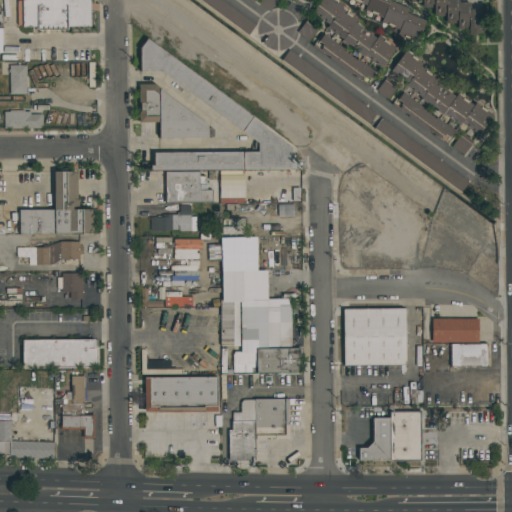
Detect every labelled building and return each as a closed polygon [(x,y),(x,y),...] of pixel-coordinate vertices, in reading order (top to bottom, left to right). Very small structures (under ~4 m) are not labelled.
[(270,12),(278,2),(275,0),(261,0),(259,4),(270,12)] [(383,66),(396,46),(326,0),(317,0),(320,1),(309,17),(383,66)] [(419,38),(425,20),(407,14),(409,8),(389,1),(389,0),(356,0),(366,3),(365,6),(378,11),(374,23),(419,38)] [(410,2),(410,0),(458,0),(458,2),(465,2),(465,4),(470,3),(470,11),(482,11),(482,34),(476,34),(476,35),(468,35),(468,26),(457,27),(457,23),(445,23),(445,16),(434,16),(433,7),(422,7),(422,2),(410,2)] [(144,33),(150,22),(138,16),(134,24),(139,26),(138,30),(144,33)] [(375,72),(323,34),(313,47),(366,85),(375,72)] [(295,145),(146,40),(140,49),(140,72),(158,72),(258,142),(258,152),(154,153),(154,163),(149,169),(165,169),(165,204),(212,203),(212,190),(206,190),(206,177),(199,177),(199,170),(216,170),(217,171),(296,170),(295,145)] [(370,122),(376,113),(288,51),(282,60),(370,122)] [(476,136),(489,116),(435,80),(438,76),(403,53),(391,72),(408,83),(405,88),(476,136)] [(26,65),(9,66),(10,94),(27,94),(26,65)] [(394,88),(383,81),(378,91),(389,97),(394,88)] [(139,123),(159,122),(159,139),(208,138),(208,122),(149,84),(139,85),(139,123)] [(455,130),(401,94),(392,107),(446,143),(455,130)] [(42,112),(4,112),(4,129),(42,128),(42,112)] [(468,182),(381,119),(374,128),(462,191),(468,182)] [(463,155),(471,146),(460,136),(452,146),(463,155)] [(19,210),(19,234),(92,234),(92,209),(78,209),(77,171),(54,172),(54,210),(19,210)] [(151,216),(150,231),(193,232),(194,210),(180,210),(180,216),(151,216)] [(233,374),(299,373),(299,349),(291,349),(291,299),(267,299),(267,270),(257,270),(257,237),(220,237),(221,346),(240,346),(240,352),(232,352),(233,374)] [(201,240),(174,239),(174,259),(188,259),(188,255),(193,255),(194,250),(201,250),(201,240)] [(17,246),(17,257),(28,257),(28,263),(81,262),(81,245),(17,246)] [(83,274),(62,273),(61,293),(69,293),(68,299),(82,299),(83,274)] [(148,301),(147,289),(141,289),(142,308),(162,307),(162,301),(148,301)] [(342,309),(404,309),(404,365),(342,365),(342,309)] [(478,342),(478,319),(431,319),(431,342),(478,342)] [(22,340),(22,368),(98,367),(97,347),(94,347),(94,339),(22,340)] [(450,345),(487,344),(487,367),(451,367),(450,345)] [(145,412),(218,412),(218,377),(144,378),(145,412)] [(254,460),(254,434),(287,434),(287,399),(240,399),(240,412),(232,412),(232,430),(229,430),(229,460),(254,460)] [(358,461),(420,460),(419,412),(389,413),(389,418),(372,419),(373,447),(358,447),(358,461)] [(56,417),(56,430),(82,430),(83,438),(93,438),(92,416),(56,417)] [(54,443),(11,441),(11,421),(0,420),(0,453),(10,454),(10,458),(53,459),(54,443)]
